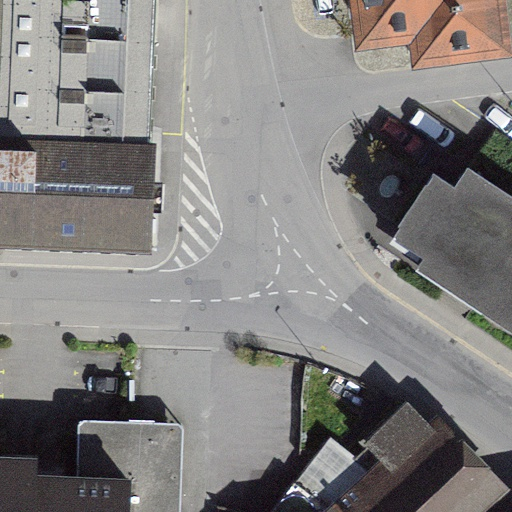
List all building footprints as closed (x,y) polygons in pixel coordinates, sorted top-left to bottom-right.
[(0,0),(0,249),(158,257),(160,204),(160,147),(137,147),(142,20),(142,0),(0,0)] [(496,0),(366,0),(370,32),(421,26),(423,39),(424,53),(501,44),(499,28),(496,0)] [(511,196),(466,167),(453,187),(432,174),(396,230),(426,249),(421,256),(511,313),(511,196)] [(466,511),(492,488),(409,407),(356,460),(327,440),(271,511),(466,511)] [(119,434),(66,432),(63,477),(34,476),(32,511),(173,511),(176,436),(119,434)] [(0,511),(32,511),(34,476),(35,459),(16,458),(1,458),(0,457),(0,511)]
